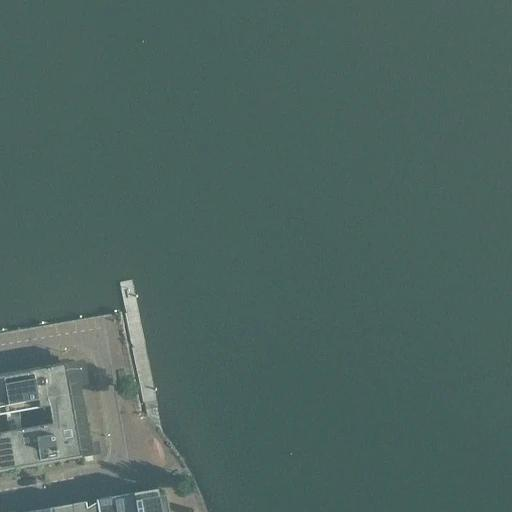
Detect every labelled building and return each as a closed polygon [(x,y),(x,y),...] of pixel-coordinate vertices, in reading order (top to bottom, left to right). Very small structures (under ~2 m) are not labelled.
[(90,443),(80,386),(88,385),(84,360),(41,368),(58,462),(82,458),(83,463),(93,461),(92,456),(100,455),(98,441),(90,443)] [(0,472),(58,462),(41,368),(0,374),(0,472)] [(160,511),(157,490),(133,494),(136,511),(160,511)] [(136,511),(133,494),(113,498),(115,511),(136,511)] [(115,511),(113,498),(110,498),(110,497),(98,499),(98,500),(96,501),(98,511),(115,511)] [(98,511),(96,501),(95,501),(96,507),(85,509),(84,504),(85,504),(85,502),(72,505),(72,511),(98,511)]
